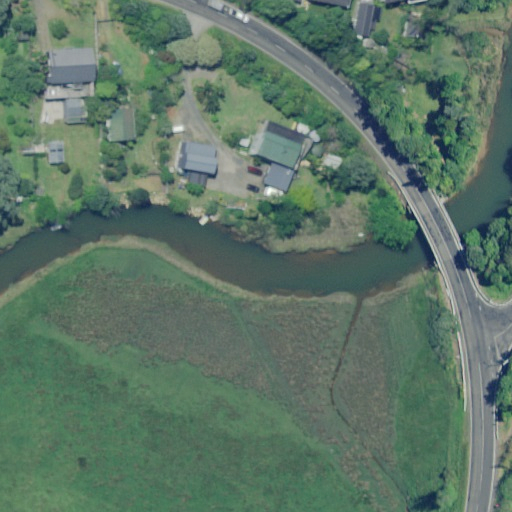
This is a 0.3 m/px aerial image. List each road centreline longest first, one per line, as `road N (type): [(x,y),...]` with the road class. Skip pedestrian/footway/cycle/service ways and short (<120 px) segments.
road 1 (primary): [(190,0),(305,65),(382,141),(452,258),(477,348)]
road 2 (primary): [(477,348),(478,511)]
